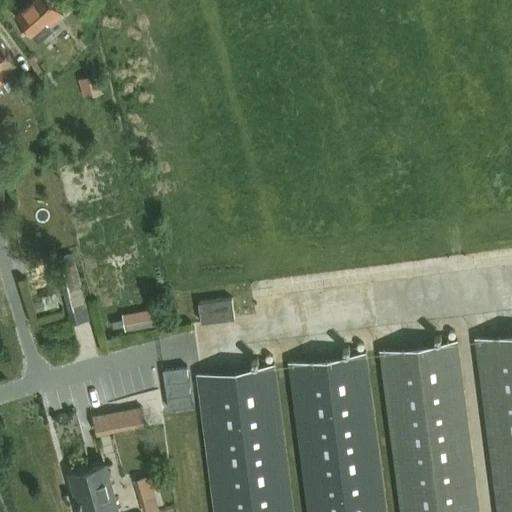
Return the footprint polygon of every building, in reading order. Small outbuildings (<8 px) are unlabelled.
[(54,0),(27,0),(13,13),(38,41),(53,27),(49,22),(63,10),(54,0)] [(3,69),(16,61),(1,38),(0,38),(0,78),(6,75),(3,69)] [(83,77),(89,94),(106,88),(100,71),(83,77)] [(57,262),(69,309),(88,304),(78,262),(76,262),(75,257),(57,262)] [(232,297),(201,301),(203,321),(234,317),(232,297)] [(129,330),(166,322),(162,304),(125,312),(129,330)] [(511,511),(511,331),(475,337),(497,511),(511,511)] [(480,511),(458,339),(380,349),(401,511),(480,511)] [(387,511),(367,350),(289,360),(308,511),(387,511)] [(294,511),(275,362),(197,373),(214,511),(294,511)] [(146,405),(97,409),(99,431),(148,427),(146,405)] [(80,511),(118,511),(105,464),(69,474),(80,511)] [(148,510),(163,506),(155,473),(139,477),(148,510)]
